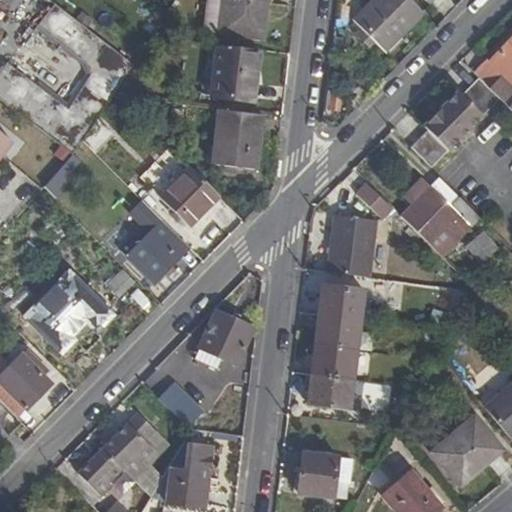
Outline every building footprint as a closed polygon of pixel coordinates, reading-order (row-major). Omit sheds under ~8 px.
[(209,0),(206,31),(262,39),(266,0),(209,0)] [(386,51),(425,12),(412,0),(374,0),(355,19),(386,51)] [(132,66),(52,4),(35,25),(93,70),(95,83),(71,115),(6,64),(0,72),(0,101),(73,158),(81,146),(113,96),(132,66)] [(511,37),(488,62),(486,59),(472,73),(478,80),(486,88),(500,102),(511,114),(511,37)] [(255,102),(260,52),(216,46),(210,97),(255,102)] [(463,96),(484,117),(500,102),(486,88),(478,80),(463,96)] [(428,131),(448,152),(484,117),(463,96),(459,93),(424,127),(428,131)] [(257,169),(263,116),(219,110),(213,163),(257,169)] [(430,169),(448,152),(428,131),(410,149),(430,169)] [(10,144),(0,136),(0,157),(10,144)] [(190,226),(218,197),(189,170),(161,198),(190,226)] [(382,215),(391,206),(367,181),(356,191),(382,215)] [(412,210),(430,192),(423,183),(404,202),(412,210)] [(450,210),(430,192),(412,210),(403,218),(443,259),(482,221),(465,204),(461,200),(450,210)] [(153,285),(189,248),(160,222),(141,204),(132,215),(150,232),(125,258),(153,285)] [(333,215),(326,274),(366,279),(373,219),(333,215)] [(56,245),(68,231),(53,220),(42,234),(56,245)] [(482,232),(465,248),(482,266),(499,249),(482,232)] [(123,272),(107,288),(120,300),(136,284),(123,272)] [(113,315),(71,275),(26,320),(64,356),(78,341),(75,338),(87,326),(94,334),(113,315)] [(322,287),(310,406),(348,410),(363,292),(322,287)] [(252,329),(215,312),(199,348),(236,365),(252,329)] [(22,357),(41,375),(46,371),(26,353),(22,357)] [(41,375),(22,357),(0,379),(0,402),(17,419),(51,384),(41,375)] [(172,386),(157,401),(189,432),(205,417),(172,386)] [(511,439),(511,386),(486,409),(511,439)] [(124,471),(151,497),(160,481),(146,467),(168,444),(139,415),(78,476),(101,500),(113,486),(110,483),(124,471)] [(433,454),(459,486),(502,450),(475,419),(433,454)] [(166,502),(204,506),(210,448),(188,445),(186,470),(169,469),(166,502)] [(337,466),(338,459),(303,454),(298,494),(333,497),(334,488),(350,489),(351,484),(362,485),(364,469),(337,466)] [(436,511),(442,507),(411,473),(382,497),(395,511),(436,511)]
